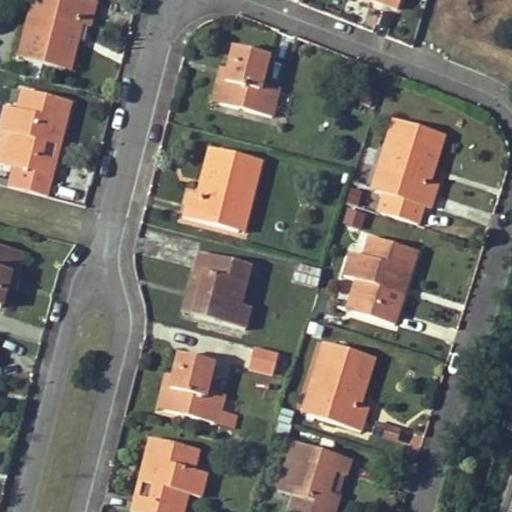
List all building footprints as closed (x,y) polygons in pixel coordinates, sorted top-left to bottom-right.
[(33,0),(17,59),(23,61),(39,0),(33,0)] [(96,2),(87,0),(39,0),(23,61),(64,71),(73,38),(65,36),(67,28),(76,24),(83,27),(89,29),(96,2)] [(382,0),(381,3),(397,10),(400,0),(382,0)] [(0,51),(11,53),(13,24),(0,22),(0,51)] [(70,73),(83,27),(76,24),(67,28),(65,36),(73,38),(64,71),(70,73)] [(220,106),(272,119),(279,91),(261,86),(268,58),(235,49),(229,71),(220,106)] [(209,103),(220,106),(229,71),(218,68),(209,103)] [(43,155),(46,144),(49,133),(62,137),(71,103),(24,91),(18,111),(5,107),(0,126),(0,163),(14,168),(8,188),(46,198),(57,159),(43,155)] [(399,122),(394,120),(372,191),(377,192),(399,122)] [(423,163),(430,166),(440,135),(399,122),(377,192),(385,195),(423,208),(430,210),(438,185),(431,182),(425,180),(420,171),(423,163)] [(62,137),(49,133),(46,144),(59,148),(62,137)] [(420,171),(425,180),(431,182),(446,136),(440,135),(430,166),(423,163),(420,171)] [(210,148),(197,195),(203,197),(213,193),(215,184),(206,181),(216,150),(210,148)] [(184,218),(239,233),(257,161),(216,150),(206,181),(215,184),(213,193),(203,197),(197,195),(191,193),(184,218)] [(263,163),(257,161),(239,233),(245,234),(263,163)] [(423,208),(385,195),(379,214),(417,226),(423,208)] [(417,253),(371,237),(364,257),(351,254),(344,276),(356,280),(367,284),(357,314),(394,326),(400,309),(386,304),(389,293),(392,283),(406,288),(417,253)] [(13,250),(0,246),(0,300),(4,284),(13,250)] [(23,253),(13,250),(4,284),(15,287),(23,253)] [(252,308),(242,305),(253,266),(201,253),(192,289),(202,292),(195,317),(247,331),(252,308)] [(318,286),(322,269),(297,263),(293,281),(318,286)] [(357,314),(367,284),(356,280),(346,311),(357,314)] [(406,288),(392,283),(389,293),(403,298),(406,288)] [(183,314),(195,317),(202,292),(192,289),(190,288),(183,314)] [(302,414),(307,416),(330,345),(324,343),(302,414)] [(370,358),(330,345),(307,416),(361,433),(369,408),(361,405),(355,404),(350,393),(353,387),(360,389),(370,358)] [(273,376),(279,353),(256,346),(249,369),(273,376)] [(279,354),(277,375),(291,376),(293,356),(279,354)] [(166,413),(219,426),(238,431),(241,418),(222,414),(226,396),(208,391),(215,364),(181,355),(175,377),(166,413)] [(350,393),(355,404),(361,405),(376,359),(370,358),(360,389),(353,387),(350,393)] [(157,410),(166,413),(175,377),(166,374),(157,410)] [(199,451),(150,438),(140,474),(156,479),(153,490),(150,500),(135,496),(130,511),(172,511),(178,493),(188,496),(199,499),(206,476),(194,472),(199,451)] [(352,462),(295,443),(278,492),(294,497),(304,501),(300,511),(334,511),(339,497),(329,494),(335,473),(346,477),(347,477),(352,462)] [(329,494),(339,497),(346,477),(335,473),(329,494)] [(138,485),(153,490),(156,479),(140,474),(138,485)] [(178,493),(172,511),(183,511),(188,496),(178,493)] [(300,511),(304,501),(294,497),(289,511),(300,511)]
